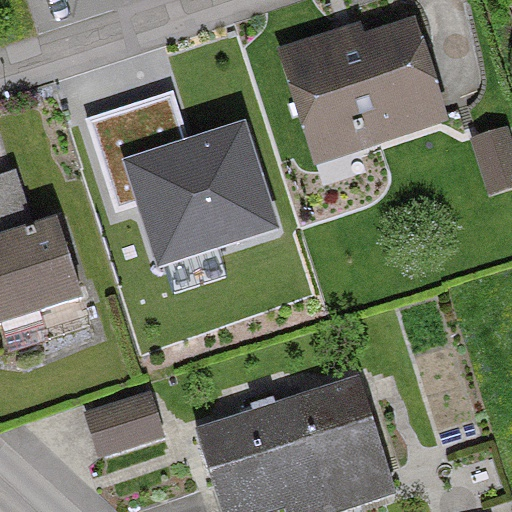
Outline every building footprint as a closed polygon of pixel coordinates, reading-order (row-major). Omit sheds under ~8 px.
[(345,126),(351,145),(432,119),(406,35),(405,33),(341,54),(337,42),(282,59),(307,138),(345,126)] [(163,259),(275,224),(244,128),(133,163),(163,259)] [(511,184),(511,175),(499,135),(470,144),(486,193),(511,184)] [(52,223),(27,231),(10,177),(0,180),(0,323),(76,300),(52,223)] [(341,390),(193,437),(216,511),(259,511),(320,493),(326,511),(332,511),(390,494),(381,465),(366,470),(341,390)] [(144,405),(87,423),(96,451),(153,433),(144,405)]
